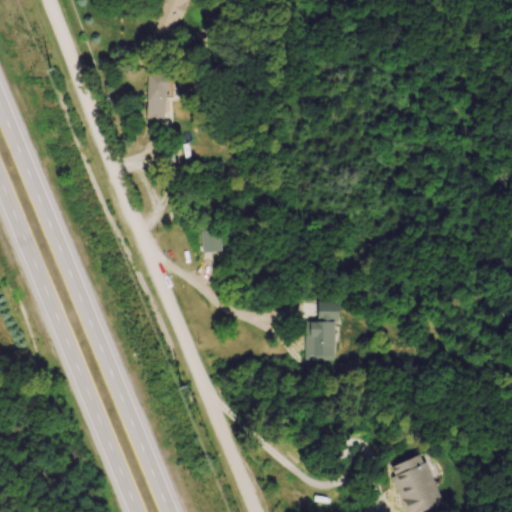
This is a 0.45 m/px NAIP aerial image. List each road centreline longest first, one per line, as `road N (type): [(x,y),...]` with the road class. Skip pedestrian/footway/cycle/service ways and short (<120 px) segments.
road 1 (residential): [(253,511),(49,0)]
road 2 (primary): [(168,511),(0,106)]
road 3 (primary): [(0,177),(137,511)]
